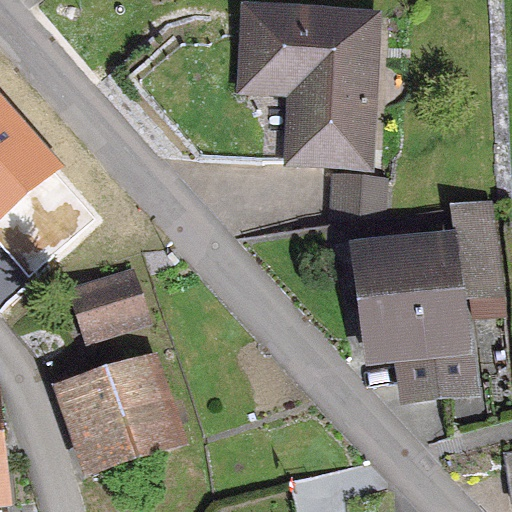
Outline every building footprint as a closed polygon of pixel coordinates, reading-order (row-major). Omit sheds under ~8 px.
[(243,73),(293,75),(288,167),(361,171),(368,26),(245,20),(243,73)] [(0,215),(59,164),(0,97),(0,215)] [(380,221),(383,183),(332,181),(328,228),(380,221)] [(483,210),(455,213),(466,287),(494,283),(483,210)] [(438,255),(362,265),(375,362),(401,358),(407,403),(463,396),(457,350),(451,351),(438,255)] [(125,280),(70,299),(86,346),(141,327),(125,280)] [(74,437),(158,407),(144,366),(60,394),(74,437)] [(74,437),(88,480),(174,451),(158,407),(74,437)] [(511,455),(499,457),(505,500),(511,498),(511,455)]
